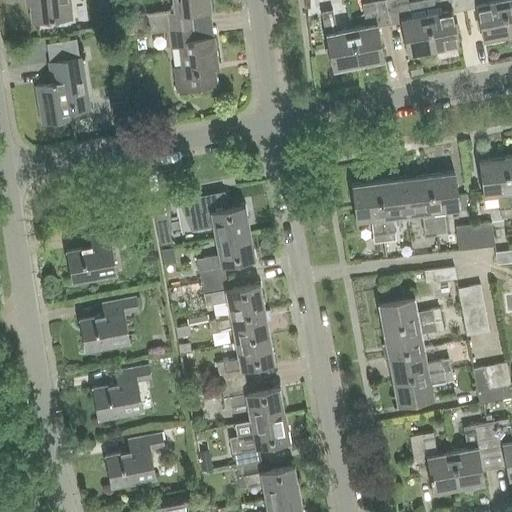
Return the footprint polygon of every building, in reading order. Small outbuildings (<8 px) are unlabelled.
[(69,0),(29,0),(32,23),(72,18),(69,0)] [(171,0),(173,11),(148,14),(150,33),(167,31),(193,28),(191,16),(212,13),(209,0),(171,0)] [(407,0),(387,0),(384,1),(389,26),(400,23),(407,57),(433,52),(423,0),(419,0),(408,2),(407,0)] [(462,0),(423,0),(433,52),(460,47),(453,13),(464,10),(462,0)] [(483,42),(508,37),(501,0),(498,0),(487,2),(486,0),(462,0),(464,10),(476,8),(483,42)] [(511,0),(501,0),(508,37),(511,36),(511,0)] [(367,27),(351,30),(359,67),(384,62),(377,28),(389,26),(384,1),(362,5),(367,27)] [(333,72),(359,67),(351,30),(338,33),(333,11),(321,13),(333,72)] [(193,28),(167,31),(169,47),(177,46),(180,67),(173,68),(176,92),(217,87),(214,60),(217,60),(214,37),(194,40),(193,28)] [(73,112),(90,110),(81,56),(48,62),(51,82),(35,84),(42,124),(74,119),(73,112)] [(502,217),(511,215),(511,211),(505,156),(479,159),(483,197),(499,195),(502,217)] [(427,175),(435,235),(446,234),(443,213),(459,211),(454,172),(427,175)] [(427,175),(402,178),(407,217),(422,215),(424,237),(435,235),(427,175)] [(402,178),(376,182),(384,242),(394,240),(392,219),(407,217),(402,178)] [(373,243),(384,242),(376,182),(351,185),(355,223),(371,221),(373,243)] [(217,193),(184,200),(185,202),(191,231),(212,227),(214,240),(249,234),(243,205),(227,208),(226,201),(219,202),(217,193)] [(160,247),(172,245),(167,219),(155,221),(160,247)] [(491,221),(479,223),(482,246),(494,245),(491,221)] [(479,223),(467,224),(470,248),(482,246),(479,223)] [(455,226),(458,249),(470,248),(467,224),(455,226)] [(110,245),(124,242),(122,228),(87,235),(89,247),(65,251),(71,283),(115,275),(110,245)] [(217,255),(195,259),(199,283),(224,278),(222,267),(254,261),(249,234),(214,240),(217,255)] [(161,250),(163,265),(175,263),(173,248),(161,250)] [(456,279),(454,266),(424,270),(425,283),(456,279)] [(224,278),(199,283),(204,307),(226,303),(228,318),(264,311),(259,284),(226,291),(224,278)] [(480,284),(469,286),(473,309),(484,307),(480,284)] [(457,288),(462,311),(473,309),(469,286),(457,288)] [(123,314),(138,311),(135,297),(100,304),(103,315),(78,320),(84,352),(128,343),(123,314)] [(376,304),(381,331),(440,320),(438,309),(416,313),(414,297),(376,304)] [(484,307),(473,309),(477,333),(489,331),(484,307)] [(473,309),(462,311),(466,335),(477,333),(473,309)] [(228,318),(207,322),(209,333),(231,329),(234,344),(269,337),(264,311),(228,318)] [(442,330),(440,320),(381,331),(386,356),(423,349),(421,334),(442,330)] [(175,327),(177,336),(190,334),(189,324),(175,327)] [(237,359),(215,363),(219,387),(244,382),(242,371),(274,365),(269,337),(234,344),(237,359)] [(426,363),(423,349),(386,356),(390,381),(450,370),(448,359),(426,363)] [(506,362),(495,364),(499,387),(510,385),(506,362)] [(495,364),(483,366),(488,389),(499,387),(495,364)] [(136,382),(151,379),(149,365),(113,372),(115,383),(91,388),(97,418),(142,410),(136,382)] [(483,366),(472,369),(476,392),(488,389),(483,366)] [(450,370),(390,381),(395,407),(433,401),(430,385),(452,381),(450,370)] [(244,382),(219,387),(223,410),(246,406),(249,422),(284,415),(278,388),(246,394),(244,382)] [(488,389),(476,392),(478,403),(511,396),(511,393),(510,385),(499,387),(488,389)] [(252,438),(230,442),(232,451),(232,453),(233,453),(235,465),(259,461),(257,450),(289,444),(284,415),(249,422),(252,438)] [(507,419),(484,424),(488,448),(500,446),(506,480),(511,478),(511,441),(507,419)] [(466,449),(451,452),(458,489),(484,484),(478,450),(488,448),(484,424),(462,428),(466,449)] [(432,493),(458,489),(451,452),(436,455),(432,433),(409,437),(413,461),(425,459),(432,493)] [(149,450),(164,448),(161,434),(127,441),(129,451),(104,456),(110,488),(155,479),(149,450)] [(259,461),(235,465),(240,488),(260,484),(263,500),(299,494),(293,467),(261,473),(259,461)] [(265,511),(302,511),(299,494),(263,500),(265,511)] [(193,511),(194,511),(192,498),(140,508),(130,509),(130,511),(193,511)]
